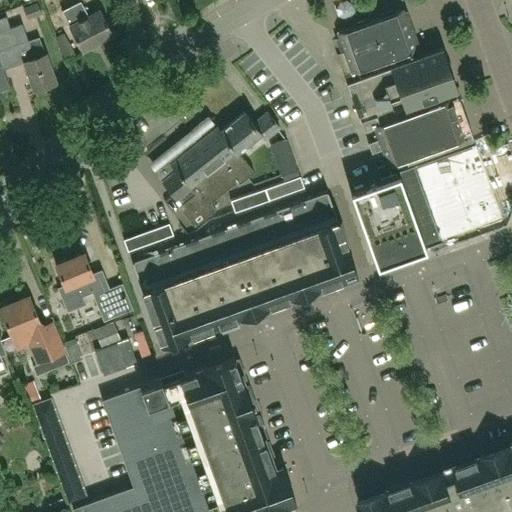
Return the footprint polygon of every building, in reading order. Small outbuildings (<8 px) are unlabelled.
[(80,0),(62,10),(69,25),(82,50),(112,35),(99,10),(88,15),(80,0)] [(37,3),(23,8),(27,20),(42,14),(37,3)] [(344,52),(337,54),(343,73),(346,82),(408,60),(406,52),(416,48),(402,9),(337,32),(344,52)] [(157,31),(148,14),(132,23),(141,40),(157,31)] [(6,16),(0,18),(0,62),(2,68),(24,61),(33,89),(54,81),(44,52),(43,53),(38,37),(28,41),(22,23),(10,28),(6,16)] [(441,48),(408,60),(346,82),(363,130),(374,126),(374,125),(456,96),(453,88),(455,87),(441,48)] [(458,95),(456,96),(374,125),(374,126),(379,140),(383,150),(387,163),(376,167),(380,177),(399,171),(398,170),(473,143),(470,135),(472,134),(458,95)] [(182,153),(171,162),(165,154),(150,165),(181,204),(178,206),(194,226),(215,209),(210,201),(237,179),(240,182),(254,171),(238,152),(261,134),(265,139),(280,127),(267,111),(253,123),(243,110),(220,129),(217,125),(196,142),(193,138),(178,149),(182,153)] [(297,169),(286,139),(270,144),(281,175),(297,169)] [(383,150),(379,140),(368,144),(372,154),(383,150)] [(476,145),(414,167),(441,241),(502,219),(476,145)] [(414,167),(350,189),(377,264),(441,241),(414,167)] [(288,192),(303,186),(299,176),(284,181),(288,192)] [(288,192),(284,181),(275,184),(279,195),(288,192)] [(270,198),(279,195),(275,184),(267,187),(270,198)] [(269,199),(265,187),(231,199),(235,211),(269,199)] [(327,190),(131,260),(161,343),(357,272),(344,236),(327,190)] [(128,250),(173,234),(169,222),(124,238),(128,250)] [(109,288),(107,284),(101,270),(92,273),(83,252),(55,264),(64,285),(57,287),(66,311),(84,304),(81,295),(90,291),(102,321),(104,321),(105,323),(116,318),(116,319),(133,312),(122,283),(109,288)] [(29,295),(0,307),(0,308),(12,338),(17,349),(30,343),(37,361),(65,350),(53,321),(42,325),(29,295)] [(138,322),(135,313),(122,318),(125,327),(138,322)] [(113,321),(94,329),(101,347),(120,339),(113,321)] [(82,358),(74,337),(63,341),(71,362),(82,358)] [(101,398),(132,485),(72,507),(73,511),(280,511),(287,509),(285,503),(294,500),(282,466),(273,470),(253,414),(242,383),(232,356),(201,367),(201,368),(161,382),(159,377),(101,398)] [(26,404),(40,399),(34,381),(19,386),(26,404)] [(56,406),(52,396),(31,404),(35,414),(56,406)] [(60,417),(56,406),(35,414),(39,425),(60,417)] [(64,427),(60,417),(39,425),(43,435),(64,427)] [(64,427),(43,435),(47,446),(68,438),(64,427)] [(72,449),(68,438),(47,446),(51,456),(72,449)] [(388,488),(357,499),(361,511),(511,511),(511,443),(481,454),(481,455),(454,464),(454,465),(445,468),(445,467),(414,479),(388,488)] [(72,449),(51,456),(55,467),(76,459),(72,449)] [(76,459),(55,467),(59,478),(80,470),(76,459)] [(84,480),(80,470),(59,478),(63,488),(84,480)] [(88,491),(84,480),(63,488),(67,499),(88,491)]
